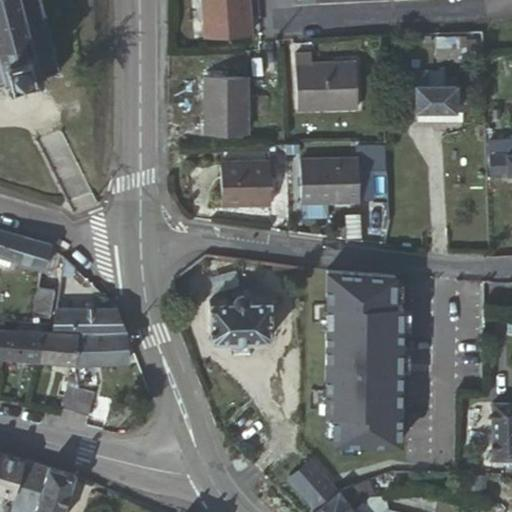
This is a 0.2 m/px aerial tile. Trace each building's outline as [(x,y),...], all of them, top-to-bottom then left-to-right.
[(0,0),(0,84),(9,83),(10,92),(49,82),(46,73),(60,69),(61,71),(65,70),(65,68),(68,67),(67,63),(63,64),(60,49),(63,48),(62,44),(58,45),(56,33),(59,31),(58,27),(55,28),(51,16),(55,15),(54,10),(52,11),(49,1),(50,0),(0,0)] [(188,0),(187,23),(200,23),(201,0),(188,0)] [(205,0),(208,31),(254,29),(254,14),(250,13),(249,0),(205,0)] [(440,35),(440,56),(471,55),(470,35),(440,35)] [(302,49),(304,106),(364,103),(362,57),(346,57),(345,61),(320,63),(319,49),(302,49)] [(414,84),(419,84),(419,77),(425,76),(424,84),(428,84),(428,70),(414,70),(414,84)] [(428,84),(450,85),(450,71),(428,70),(428,84)] [(210,74),(212,129),(255,128),(254,72),(210,74)] [(49,82),(10,92),(12,97),(50,88),(49,82)] [(421,110),(441,110),(460,111),(461,92),(461,85),(450,85),(428,84),(424,84),(419,84),(418,109),(421,110)] [(460,111),(465,111),(473,110),(474,92),(461,92),(460,111)] [(421,121),(440,121),(441,110),(421,110),(421,121)] [(441,110),(440,121),(464,122),(465,111),(460,111),(441,110)] [(511,137),(496,138),(497,169),(511,168),(511,137)] [(305,156),(306,199),(365,198),(364,155),(305,156)] [(225,159),(227,202),(275,199),(274,157),(225,159)] [(49,242),(0,229),(0,255),(8,258),(43,268),(49,242)] [(8,258),(0,255),(0,262),(7,265),(8,258)] [(70,274),(72,263),(64,255),(61,273),(70,274)] [(327,268),(324,411),(332,411),(331,439),(399,440),(402,303),(394,303),(395,272),(327,268)] [(50,318),(55,286),(45,284),(40,316),(50,318)] [(233,337),(247,337),(266,337),(268,339),(273,335),(270,331),(269,299),(247,299),(247,296),(246,293),(242,290),(237,291),(234,292),(232,295),(230,299),(210,300),(210,332),(207,335),(213,341),(215,339),(233,337)] [(73,333),(126,331),(116,306),(55,307),(51,334),(73,333)] [(511,318),(498,318),(495,366),(511,367),(511,318)] [(127,358),(126,331),(73,333),(74,361),(127,358)] [(74,361),(73,333),(51,334),(38,334),(37,359),(74,361)] [(0,342),(1,357),(37,359),(38,334),(0,335),(0,342)] [(247,345),(247,337),(233,337),(234,345),(247,345)] [(60,406),(72,409),(77,386),(75,385),(76,380),(70,378),(60,406)] [(77,386),(72,409),(84,412),(90,390),(77,386)] [(511,454),(511,399),(493,400),(494,455),(511,454)] [(4,453),(0,466),(0,491),(11,495),(22,459),(4,453)] [(289,475),(318,504),(335,489),(340,484),(311,454),(289,475)] [(12,510),(18,511),(34,511),(49,464),(26,457),(12,510)] [(63,511),(75,473),(49,464),(34,511),(63,511)] [(479,487),(480,472),(463,471),(463,486),(479,487)] [(318,504),(309,511),(344,511),(351,507),(335,489),(318,504)] [(374,511),(375,511),(362,497),(351,507),(355,511),(374,511)]
